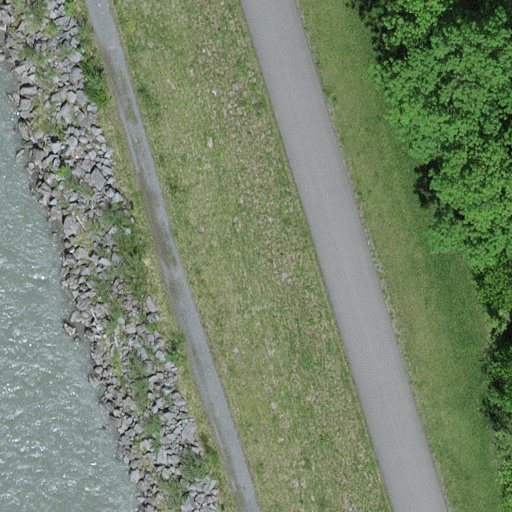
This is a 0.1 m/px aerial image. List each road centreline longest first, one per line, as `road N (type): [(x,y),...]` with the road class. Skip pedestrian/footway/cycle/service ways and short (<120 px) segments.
road 1 (track): [(245,511),(90,0)]
road 2 (unclassified): [(265,0),(419,511)]
